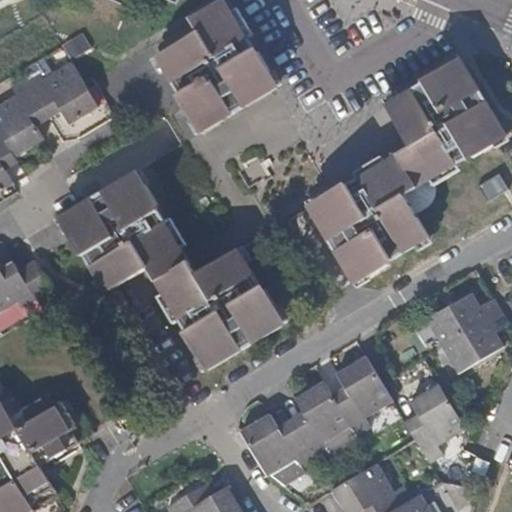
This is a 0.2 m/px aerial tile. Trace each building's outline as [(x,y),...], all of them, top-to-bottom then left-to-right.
[(207,143),(288,94),(230,0),(225,0),(194,19),(203,34),(186,44),(157,61),(207,143)] [(511,144),(511,137),(462,56),(380,106),(393,128),(403,147),(390,156),(379,163),(309,203),(362,292),(439,248),(414,203),(511,144)] [(36,80),(51,72),(44,59),(29,68),(36,80)] [(88,110),(67,73),(62,65),(51,72),(36,80),(29,68),(14,77),(36,114),(52,105),(55,112),(62,124),(88,110)] [(0,149),(5,158),(33,142),(26,129),(23,122),(36,114),(14,77),(0,85),(0,86),(6,99),(0,102),(0,149)] [(40,121),(55,112),(52,105),(36,114),(40,121)] [(26,129),(40,121),(36,114),(23,122),(26,129)] [(0,161),(0,170),(9,165),(5,158),(0,161)] [(197,371),(274,325),(231,251),(206,265),(187,276),(177,258),(127,173),(50,218),(94,293),(124,276),(136,268),(197,371)] [(0,278),(9,274),(5,268),(0,271),(0,278)] [(12,278),(25,300),(40,291),(29,269),(12,278)] [(0,315),(25,300),(12,278),(9,274),(0,278),(0,315)] [(472,297),(427,323),(442,351),(502,317),(494,302),(480,311),(472,297)] [(502,317),(442,351),(458,378),(505,350),(499,337),(509,330),(502,317)] [(361,426),(391,410),(363,362),(334,379),(341,392),(345,398),(331,406),(354,444),(367,437),(361,426)] [(358,451),(354,444),(331,406),(328,400),(321,389),(290,405),(298,419),(304,428),(292,435),(312,469),(325,462),(328,468),(358,451)] [(413,448),(426,471),(441,461),(435,452),(463,436),(436,391),(406,408),(413,419),(416,427),(404,434),(407,439),(413,448)] [(345,398),(341,392),(328,400),(331,406),(345,398)] [(0,511),(46,511),(60,504),(43,472),(82,451),(53,400),(26,414),(16,397),(0,405),(0,511)] [(304,428),(298,419),(286,426),(292,435),(304,428)] [(416,427),(413,419),(400,427),(404,434),(416,427)] [(295,478),(312,469),(292,435),(279,443),(274,433),(267,421),(238,436),(264,484),(269,481),(283,492),(298,484),(295,478)] [(279,443),(292,435),(286,426),(274,433),(279,443)] [(400,511),(407,508),(400,496),(391,501),(375,470),(371,473),(330,498),(338,511),(400,511)] [(205,483),(200,486),(208,500),(214,497),(205,483)] [(233,511),(222,493),(214,497),(208,500),(200,486),(161,511),(233,511)] [(422,511),(417,503),(407,508),(400,511),(422,511)]
